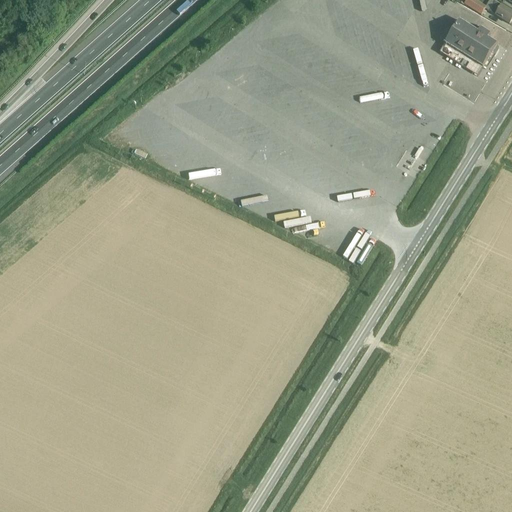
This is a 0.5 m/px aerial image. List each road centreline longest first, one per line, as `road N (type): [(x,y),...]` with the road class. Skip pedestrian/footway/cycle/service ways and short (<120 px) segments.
road 1 (primary): [(250,511),(482,143)]
road 2 (motorway): [(0,165),(185,0)]
road 3 (motorway): [(149,0),(0,132)]
road 4 (motorway): [(107,0),(0,112)]
